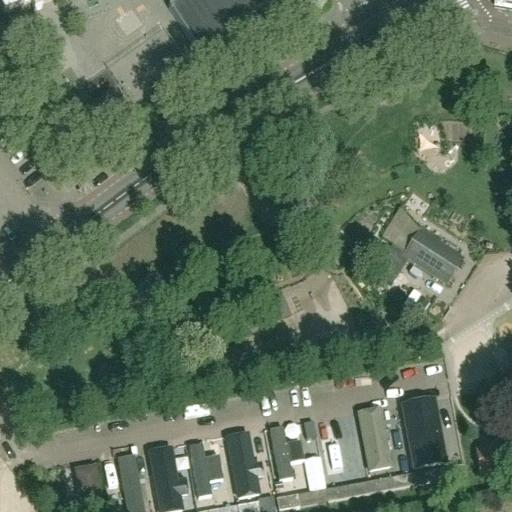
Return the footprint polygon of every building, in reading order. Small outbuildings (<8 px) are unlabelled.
[(51,2),(51,1),(54,0),(55,0),(56,2),(60,0),(0,0),(0,4),(1,7),(0,7),(0,9),(3,17),(30,7),(33,15),(41,12),(39,7),(51,2)] [(184,0),(168,11),(197,56),(281,0),(184,0)] [(124,82),(131,113),(155,108),(152,95),(178,89),(167,41),(156,44),(163,72),(139,78),(139,79),(124,82)] [(327,185),(318,192),(325,200),(334,193),(327,185)] [(332,212),(340,205),(332,196),(324,204),(332,212)] [(464,261),(419,232),(404,255),(398,251),(387,268),(396,274),(404,261),(446,289),(464,261)] [(155,275),(142,277),(136,287),(138,299),(147,304),(158,302),(165,294),(163,281),(155,275)] [(284,299),(276,302),(282,321),(291,318),(284,299)] [(434,402),(399,409),(412,473),(447,466),(434,402)] [(380,413),(357,417),(367,475),(391,471),(380,413)] [(333,422),(316,425),(328,486),(345,483),(333,422)] [(285,430),(269,433),(278,484),(293,481),(290,466),(302,464),(299,444),(288,446),(285,430)] [(248,437),(225,441),(236,502),(260,498),(256,481),(263,480),(260,465),(254,466),(248,437)] [(511,473),(511,440),(485,446),(486,451),(478,453),(474,453),(479,479),(511,473)] [(201,447),(187,450),(197,502),(211,499),(208,486),(222,483),(218,458),(204,461),(201,447)] [(171,450),(146,455),(156,511),(182,511),(180,499),(185,498),(182,482),(177,483),(171,450)] [(143,511),(133,458),(115,462),(124,511),(143,511)] [(102,511),(95,467),(73,471),(78,499),(63,502),(64,511),(102,511)] [(466,479),(464,467),(449,470),(451,482),(466,479)] [(436,484),(434,474),(435,474),(435,473),(412,477),(411,477),(410,478),(412,478),(414,488),(412,488),(412,489),(437,484),(436,484)] [(392,492),(391,482),(392,482),(392,481),(369,485),(368,485),(367,486),(367,487),(369,486),(371,496),(368,496),(369,497),(394,492),(392,492)] [(349,500),(347,490),(349,490),(348,489),(325,493),(327,505),(351,500),(350,500),(349,500)] [(288,511),(299,510),(297,498),(276,502),(277,511),(288,511)] [(275,511),(273,500),(257,503),(258,505),(237,509),(237,511),(275,511)]
